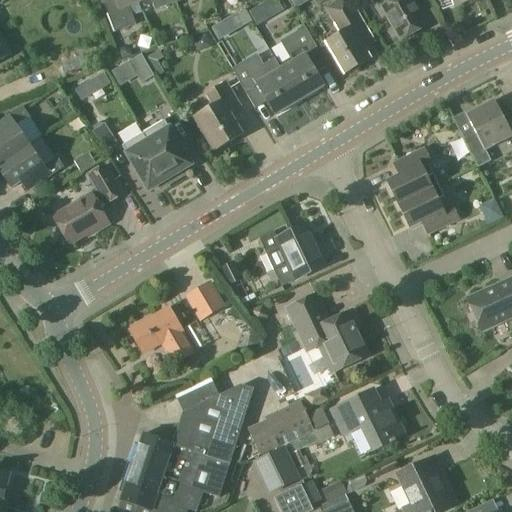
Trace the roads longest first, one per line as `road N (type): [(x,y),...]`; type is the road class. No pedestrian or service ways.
road 1 (unclassified): [(50,311),(326,150)]
road 2 (unclassified): [(326,150),(511,46)]
road 3 (tertiary): [(77,511),(94,449),(90,410),(50,311)]
road 4 (residential): [(511,443),(471,421),(448,395),(395,291)]
road 5 (residential): [(395,291),(326,150)]
road 6 (residential): [(511,237),(395,291)]
